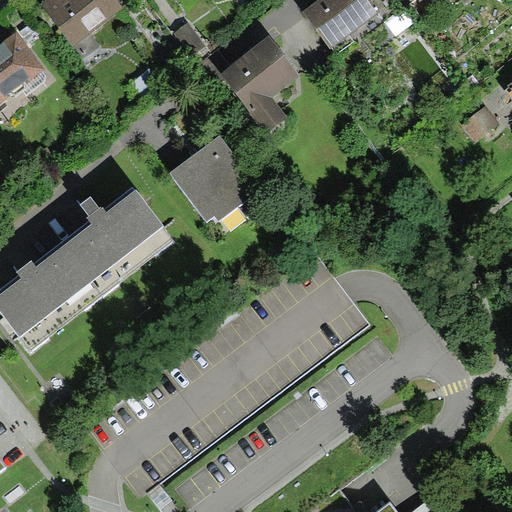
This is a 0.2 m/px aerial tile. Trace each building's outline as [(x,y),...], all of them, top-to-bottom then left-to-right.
[(58,0),(41,13),(75,59),(124,23),(107,0),(58,0)] [(301,9),(295,14),(334,67),(384,31),(360,0),(297,0),(297,4),(301,9)] [(414,0),(422,9),(434,0),(414,0)] [(0,49),(0,120),(44,88),(9,42),(0,49)] [(218,50),(196,67),(245,130),(298,90),(263,44),(231,68),(226,61),(218,50)] [(465,126),(481,142),(494,128),(478,113),(465,126)] [(193,163),(170,180),(204,226),(253,190),(219,144),(193,163)] [(103,207),(54,243),(101,305),(173,253),(126,190),(115,198),(106,187),(95,195),(98,199),(103,207)] [(7,276),(0,281),(0,319),(28,358),(101,305),(54,243),(7,276)] [(347,293),(318,254),(85,428),(112,464),(140,500),(371,326),(347,293)] [(380,511),(448,511),(440,500),(422,511),(396,511),(390,505),(380,511)]
